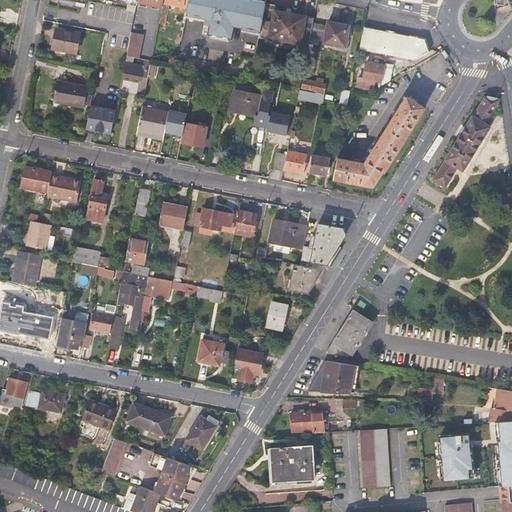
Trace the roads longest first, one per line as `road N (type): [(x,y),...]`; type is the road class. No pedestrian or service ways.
road 1 (residential): [(7,138),(382,217)]
road 2 (residential): [(265,409),(0,354)]
road 3 (residential): [(265,409),(382,217)]
road 4 (unknown): [(511,491),(334,507)]
road 5 (residential): [(35,0),(7,138)]
road 6 (residential): [(382,217),(454,103)]
road 7 (residential): [(201,511),(265,409)]
